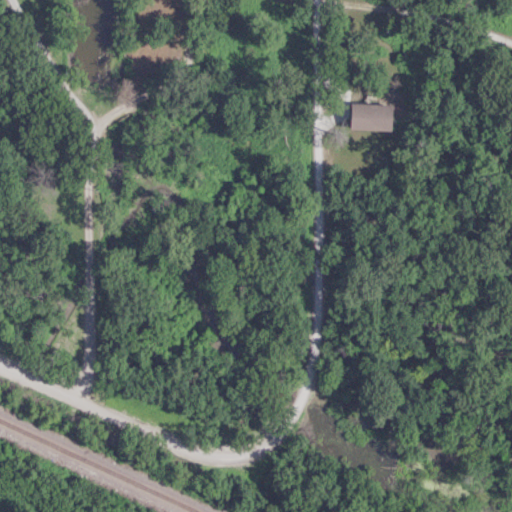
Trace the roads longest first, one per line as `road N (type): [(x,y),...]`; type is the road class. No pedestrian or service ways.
road 1 (residential): [(0,365),(195,449),(234,455),(268,444),(305,395),(316,333)]
road 2 (residential): [(316,333),(328,0)]
road 3 (residential): [(118,140),(79,403)]
road 4 (residential): [(118,140),(9,0)]
road 5 (residential): [(118,140),(192,68),(192,0)]
